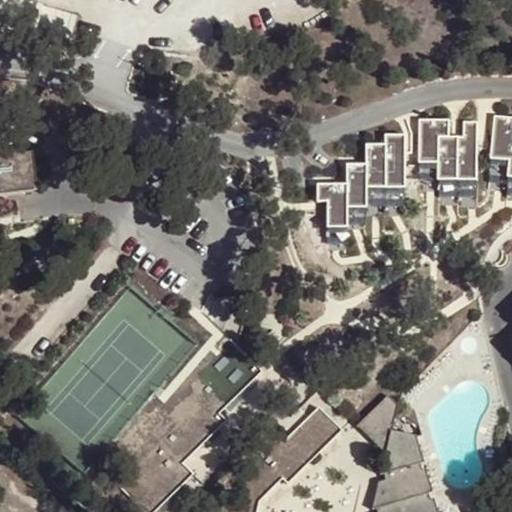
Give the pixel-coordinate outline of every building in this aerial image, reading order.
[(38,6),(15,0),(0,0),(0,18),(32,28),(38,6)] [(131,72),(125,85),(139,91),(144,77),(131,72)] [(105,148),(103,129),(70,134),(73,158),(88,156),(88,151),(105,148)] [(466,212),(398,143),(360,180),(428,250),(466,212)] [(0,195),(32,192),(27,154),(0,157),(0,195)] [(193,392),(150,433),(159,443),(116,484),(142,511),(150,511),(188,476),(178,464),(222,422),(215,414),(257,373),(226,340),(183,381),(193,392)] [(380,454),(367,511),(433,511),(412,436),(388,431),(393,405),(384,396),(353,425),(380,454)] [(313,407),(235,485),(228,511),(252,511),(255,502),(278,478),(285,484),(339,430),(313,407)]
